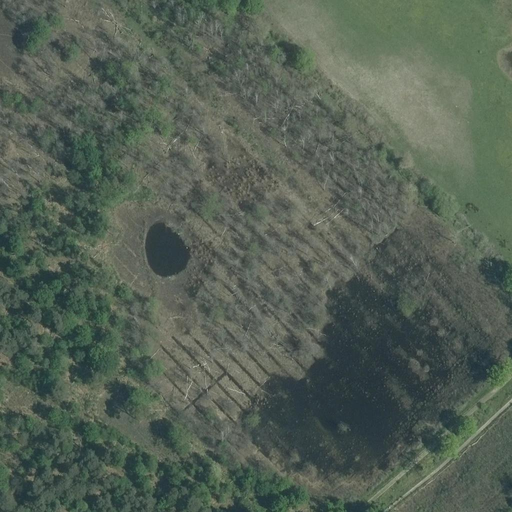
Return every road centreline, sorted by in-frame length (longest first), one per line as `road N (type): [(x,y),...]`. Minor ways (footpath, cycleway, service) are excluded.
road 1 (track): [(511,288),(232,0)]
road 2 (track): [(359,511),(511,376)]
